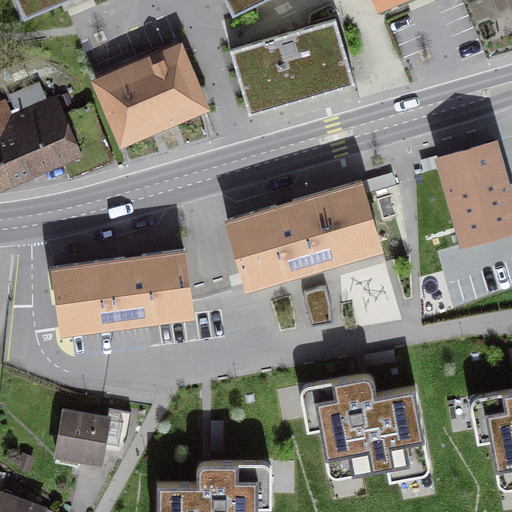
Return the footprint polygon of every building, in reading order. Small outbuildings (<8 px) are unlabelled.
[(20,0),(25,11),(49,0),(20,0)] [(333,17),(233,44),(251,109),(351,82),(333,17)] [(205,108),(180,48),(95,83),(120,144),(205,108)] [(0,183),(80,151),(52,84),(0,105),(0,183)] [(511,194),(497,141),(435,158),(460,248),(511,233),(511,194)] [(362,180),(227,219),(248,291),(383,252),(362,180)] [(185,249),(52,266),(61,337),(194,320),(185,249)] [(370,372),(298,385),(306,433),(320,431),(329,479),(428,461),(415,387),(374,394),(370,372)] [(511,390),(469,398),(477,446),(491,444),(500,492),(511,489),(511,390)] [(110,417),(62,410),(55,459),(102,466),(110,417)] [(157,511),(255,511),(256,511),(270,511),(270,461),(197,461),(197,482),(158,482),(157,511)] [(52,511),(1,493),(0,495),(0,511),(52,511)]
